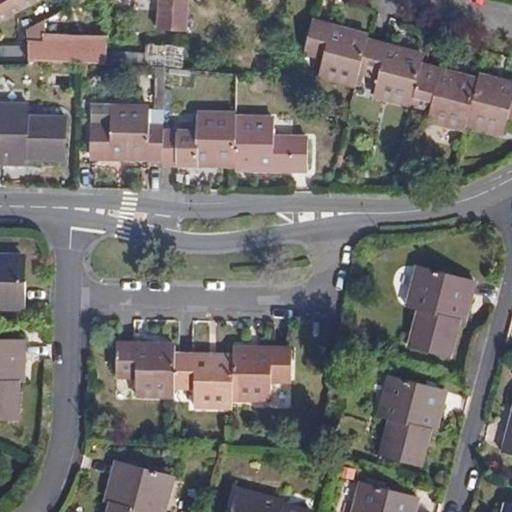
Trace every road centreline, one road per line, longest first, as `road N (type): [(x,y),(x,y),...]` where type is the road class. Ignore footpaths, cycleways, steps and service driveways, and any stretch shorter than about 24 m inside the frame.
road 1 (tertiary): [(497,187),(481,198),(397,215),(230,226),(76,210)]
road 2 (residential): [(76,210),(64,455),(40,511)]
road 3 (residential): [(451,511),(511,282)]
